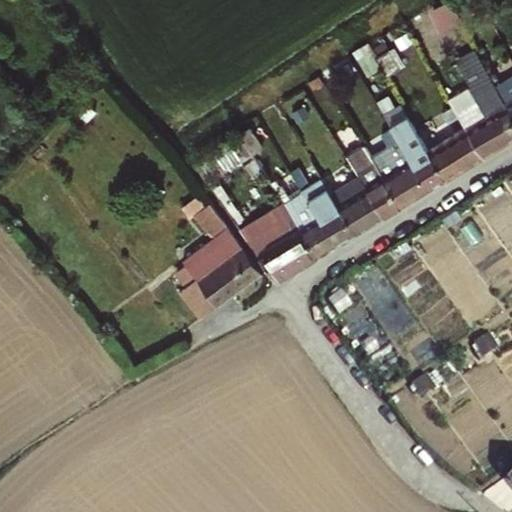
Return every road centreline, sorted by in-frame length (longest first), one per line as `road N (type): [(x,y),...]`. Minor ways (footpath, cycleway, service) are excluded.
road 1 (residential): [(485,511),(400,452),(281,290)]
road 2 (residential): [(511,152),(281,290)]
road 3 (residential): [(281,290),(127,380)]
road 4 (track): [(127,380),(0,467)]
